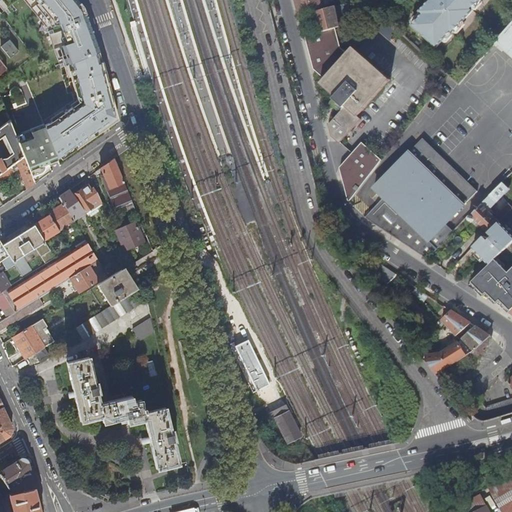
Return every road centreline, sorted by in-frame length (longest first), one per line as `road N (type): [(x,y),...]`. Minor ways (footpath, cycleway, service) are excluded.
road 1 (residential): [(444,450),(424,385),(311,226),(250,0)]
road 2 (residential): [(285,0),(337,211),(511,329)]
road 3 (tertiary): [(138,123),(256,491)]
road 4 (secondary): [(256,491),(444,450)]
road 5 (residential): [(0,223),(138,123)]
road 6 (tertiary): [(97,1),(138,123)]
